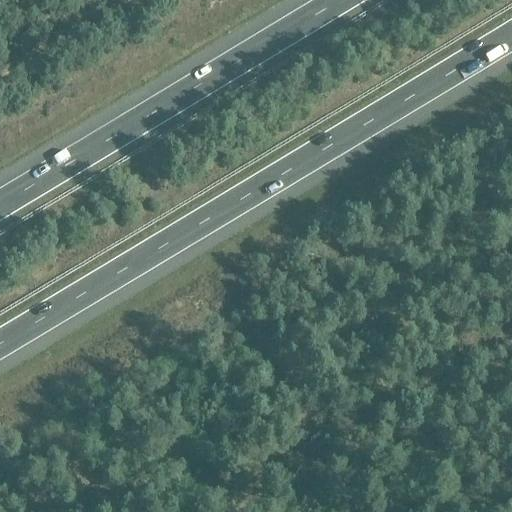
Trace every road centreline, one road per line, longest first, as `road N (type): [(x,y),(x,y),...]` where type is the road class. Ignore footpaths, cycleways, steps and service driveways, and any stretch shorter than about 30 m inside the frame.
road 1 (motorway): [(0,344),(511,38)]
road 2 (motorway): [(341,0),(0,205)]
